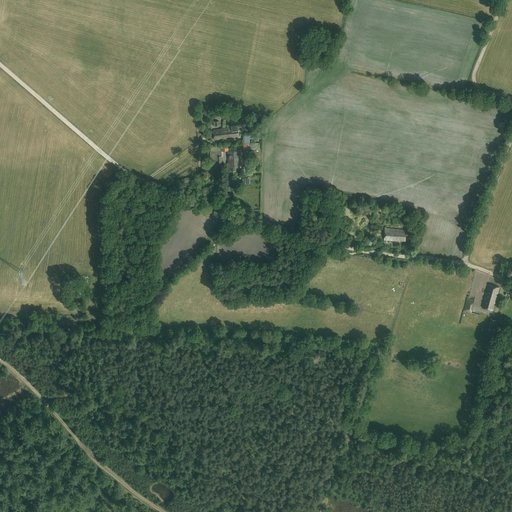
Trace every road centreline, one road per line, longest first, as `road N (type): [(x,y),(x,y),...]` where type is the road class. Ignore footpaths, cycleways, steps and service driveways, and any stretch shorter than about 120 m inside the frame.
road 1 (track): [(0,66),(121,168),(359,250)]
road 2 (unknown): [(109,413),(207,462),(298,392),(339,383),(347,392),(340,417),(348,443)]
road 3 (track): [(320,511),(411,256)]
road 4 (track): [(353,433),(423,451),(472,441),(504,333),(511,337)]
road 5 (track): [(0,360),(100,468),(159,511)]
road 6 (track): [(77,323),(146,297),(211,238),(225,209)]
road 7 (track): [(359,250),(463,263),(511,286)]
road 8 (track): [(463,263),(511,137)]
road 9 (track): [(511,99),(474,83),(501,0)]
road 10 (unknown): [(0,453),(56,409),(109,413)]
